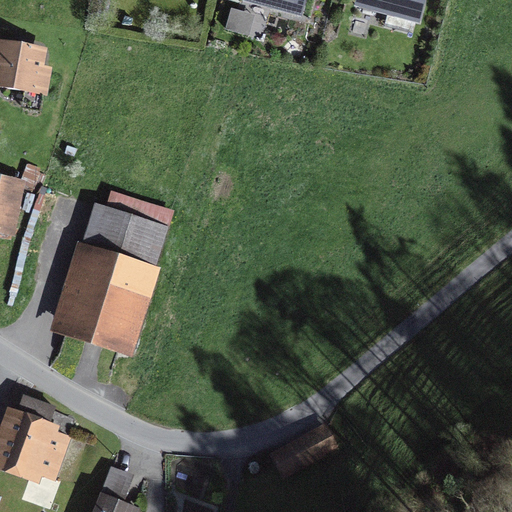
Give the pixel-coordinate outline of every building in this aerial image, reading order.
[(259,0),(297,10),(299,0),(259,0)] [(366,0),(365,6),(416,16),(418,0),(366,0)] [(225,24),(251,34),(259,11),(233,2),(225,24)] [(386,26),(415,30),(417,16),(388,12),(386,26)] [(0,90),(48,98),(53,69),(44,68),(47,48),(0,40),(0,90)] [(0,234),(14,237),(23,184),(0,180),(0,234)] [(158,267),(170,227),(100,207),(88,247),(84,243),(57,330),(139,356),(168,271),(158,267)] [(0,440),(0,460),(56,481),(76,426),(13,404),(0,440)] [(273,456),(287,481),(341,453),(327,428),(273,456)] [(128,481),(110,475),(96,511),(139,511),(140,510),(120,500),(128,481)]
